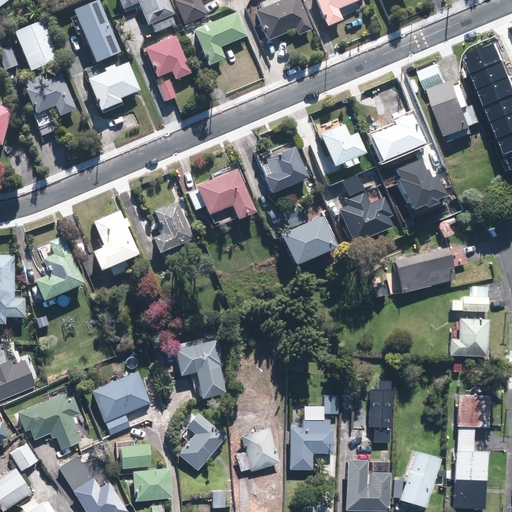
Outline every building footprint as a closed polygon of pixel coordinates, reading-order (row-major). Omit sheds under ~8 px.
[(121,53),(99,0),(96,0),(74,9),(96,63),(121,53)] [(175,14),(168,0),(119,0),(123,8),(138,2),(148,25),(151,23),(155,32),(175,24),(171,15),(175,14)] [(177,0),(174,1),(184,24),(207,15),(200,0),(177,0)] [(300,0),(280,0),(255,10),(267,40),(295,29),(298,35),(312,29),(300,0)] [(358,0),(315,0),(326,26),(343,19),(338,8),(358,0)] [(247,36),(237,12),(211,22),(211,21),(204,24),(204,25),(194,30),(209,65),(226,58),(221,47),(247,36)] [(43,19),(14,31),(31,70),(59,58),(43,19)] [(191,73),(176,36),(146,48),(158,78),(173,72),(176,79),(191,73)] [(464,59),(470,73),(504,59),(497,42),(465,55),(467,58),(464,59)] [(18,64),(11,46),(0,49),(0,57),(5,70),(18,64)] [(470,73),(477,90),(511,76),(504,59),(470,73)] [(121,98),(140,91),(129,62),(88,79),(100,110),(122,101),(121,98)] [(420,71),(427,90),(431,88),(447,83),(440,64),(420,71)] [(60,115),(76,108),(62,73),(45,80),(42,73),(25,80),(28,87),(25,88),(36,113),(56,105),(60,115)] [(477,90),(484,106),(511,95),(511,77),(511,76),(477,90)] [(169,79),(158,84),(165,101),(176,97),(169,79)] [(447,83),(431,88),(449,136),(483,124),(476,103),(472,104),(465,83),(458,86),(456,79),(447,83)] [(511,95),(484,106),(491,122),(511,113),(511,95)] [(14,109),(0,104),(0,144),(2,145),(14,109)] [(394,124),(370,134),(382,161),(425,142),(413,113),(393,121),(394,124)] [(511,113),(491,122),(498,139),(511,133),(511,113)] [(342,163),(344,169),(359,163),(357,156),(366,153),(358,131),(349,135),(344,123),(341,125),(339,119),(315,128),(322,145),(324,144),(333,166),(342,163)] [(511,133),(498,139),(504,156),(511,152),(511,133)] [(296,145),(258,159),(271,193),(309,178),(296,145)] [(412,206),(446,194),(437,170),(431,172),(425,153),(397,162),(412,206)] [(205,206),(209,215),(214,227),(237,217),(239,220),(257,212),(237,168),(186,190),(195,211),(205,206)] [(339,209),(353,242),(391,226),(387,217),(393,215),(384,196),(380,198),(374,185),(343,198),(347,205),(339,209)] [(177,201),(154,211),(163,232),(153,237),(160,253),(193,238),(177,201)] [(337,246),(323,215),(306,222),(296,202),(281,209),(291,229),(281,234),(295,266),(337,246)] [(101,270),(138,254),(126,227),(132,225),(128,216),(123,218),(119,210),(93,221),(104,246),(92,251),(101,270)] [(447,221),(437,226),(444,238),(453,233),(447,221)] [(63,234),(48,241),(53,253),(41,259),(48,275),(35,280),(44,300),(84,282),(63,234)] [(400,294),(456,281),(452,266),(465,263),(461,244),(392,260),(400,294)] [(15,294),(17,255),(0,254),(0,323),(5,324),(6,316),(25,317),(26,295),(15,294)] [(385,284),(373,287),(375,298),(387,295),(385,284)] [(462,299),(452,299),(451,310),(488,311),(488,287),(470,286),(470,296),(462,296),(462,299)] [(46,314),(34,321),(39,330),(51,323),(46,314)] [(488,318),(458,317),(458,338),(450,338),(449,355),(487,356),(488,318)] [(212,336),(171,346),(179,377),(196,373),(203,398),(226,392),(212,336)] [(25,349),(25,360),(36,360),(36,349),(25,349)] [(0,400),(20,393),(29,378),(22,361),(8,366),(0,350),(0,400)] [(151,403),(137,369),(122,376),(121,372),(99,381),(101,385),(91,389),(111,436),(131,427),(127,419),(125,414),(151,403)] [(392,388),(368,386),(366,429),(372,429),(372,442),(390,443),(392,388)] [(488,427),(490,394),(458,392),(451,507),(485,509),(488,452),(473,451),(474,427),(488,427)] [(17,410),(24,430),(31,428),(35,440),(46,436),(50,434),(52,439),(57,437),(61,450),(81,443),(72,417),(80,413),(74,395),(65,398),(63,393),(17,410)] [(339,395),(324,394),(322,414),(338,415),(339,395)] [(226,434),(198,412),(186,426),(194,433),(177,454),(198,470),(226,434)] [(331,454),(332,428),(329,428),(330,418),(302,417),(302,427),(291,427),(289,467),(313,468),(313,454),(331,454)] [(0,445),(4,444),(3,440),(8,438),(2,422),(0,423),(0,422),(0,445)] [(278,463),(270,426),(242,432),(249,469),(278,463)] [(27,441),(9,451),(20,471),(31,465),(38,461),(27,441)] [(149,443),(120,446),(122,469),(151,467),(149,443)] [(441,457),(413,449),(405,476),(393,476),(392,496),(400,497),(399,500),(427,508),(441,457)] [(97,485),(78,454),(58,467),(86,511),(125,511),(128,510),(108,478),(97,485)] [(372,472),(365,471),(366,459),(347,458),(344,508),(388,511),(391,460),(373,459),(372,472)] [(15,466),(0,475),(0,505),(4,511),(32,493),(15,466)] [(134,470),(133,497),(173,498),(174,471),(134,470)] [(56,511),(47,497),(23,511),(56,511)]
